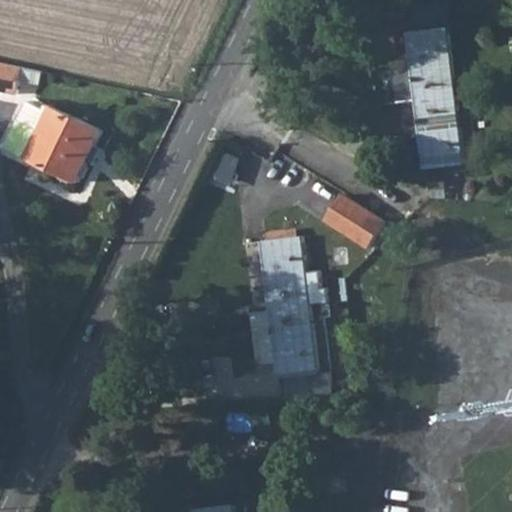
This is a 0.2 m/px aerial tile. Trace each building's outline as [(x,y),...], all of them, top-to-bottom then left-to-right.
[(466,163),(450,26),(446,0),(440,0),(413,3),(416,30),(411,31),(415,66),(396,68),(400,102),(419,99),(427,168),(466,163)] [(0,61),(0,90),(19,94),(25,67),(0,61)] [(51,103),(49,108),(32,100),(10,145),(80,180),(105,130),(51,103)] [(358,201),(315,175),(300,200),(342,226),(358,201)] [(299,229),(269,233),(270,240),(299,236),(299,229)] [(308,271),(304,235),(299,236),(270,240),(265,240),(274,309),(312,304),(329,302),(328,287),(323,288),(321,270),(308,271)] [(312,304),(274,309),(280,361),(284,401),(335,395),(332,371),(320,373),(312,304)] [(274,309),(254,311),(260,363),(280,361),(274,309)] [(197,511),(236,511),(235,503),(197,507),(197,511)]
